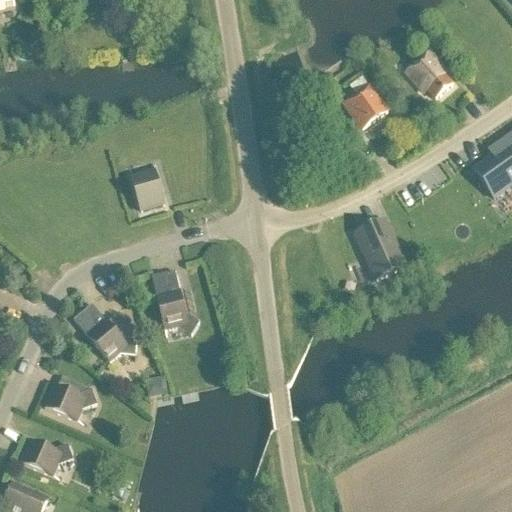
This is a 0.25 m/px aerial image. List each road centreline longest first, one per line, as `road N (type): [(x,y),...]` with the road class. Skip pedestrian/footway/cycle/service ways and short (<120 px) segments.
road 1 (residential): [(0,431),(50,312),(76,280),(119,260),(256,226)]
road 2 (residential): [(256,226),(313,215),(378,188),(511,109)]
road 3 (unclassified): [(256,226),(224,0)]
road 4 (unclassified): [(287,433),(256,226)]
